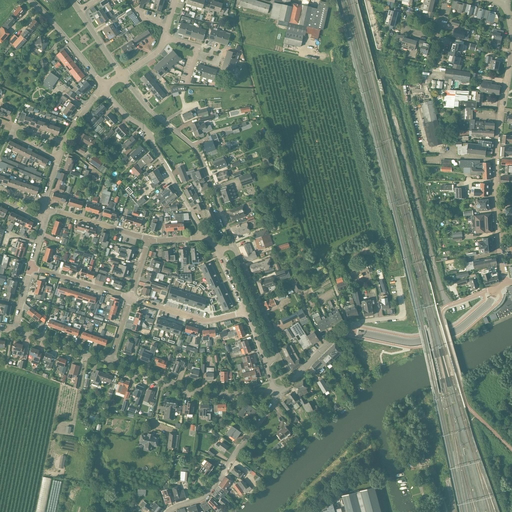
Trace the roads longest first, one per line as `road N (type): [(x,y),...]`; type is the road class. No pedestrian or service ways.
road 1 (residential): [(233,245),(199,153),(121,75)]
road 2 (residential): [(496,235),(498,127),(511,50)]
road 3 (residential): [(102,85),(146,130),(205,235)]
road 4 (residential): [(496,291),(461,327),(420,341),(340,335)]
road 5 (residential): [(276,391),(205,393),(110,361)]
road 6 (residential): [(276,391),(207,494),(168,511)]
road 7 (residential): [(265,363),(276,349),(233,245)]
